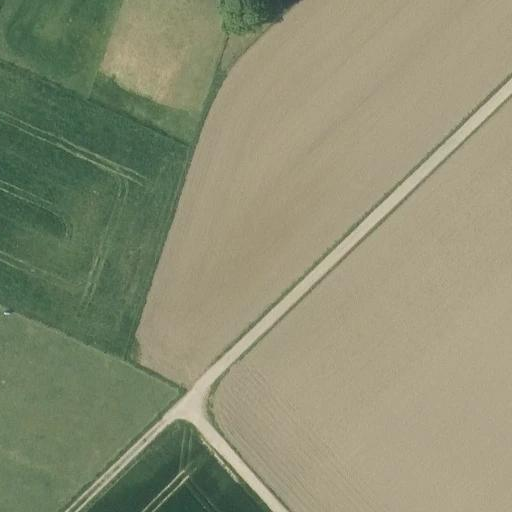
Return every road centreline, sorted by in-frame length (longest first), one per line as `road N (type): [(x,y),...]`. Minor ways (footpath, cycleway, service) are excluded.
road 1 (track): [(511,101),(83,511)]
road 2 (track): [(195,407),(289,511)]
